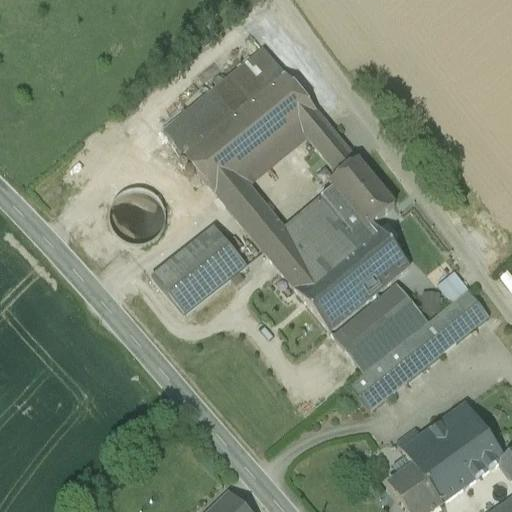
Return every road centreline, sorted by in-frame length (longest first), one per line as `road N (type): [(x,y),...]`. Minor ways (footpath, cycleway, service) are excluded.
road 1 (tertiary): [(280,511),(0,196)]
road 2 (unclassified): [(511,323),(277,0)]
